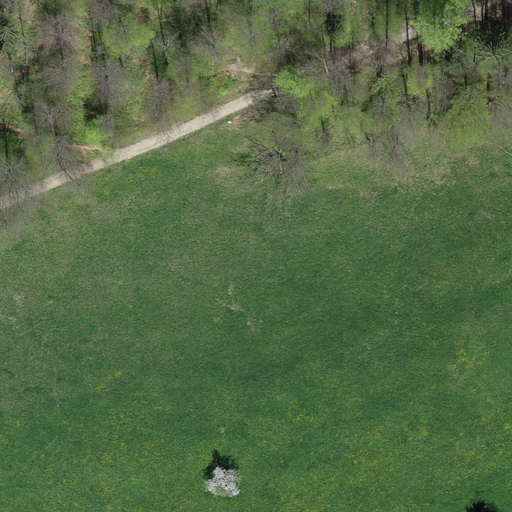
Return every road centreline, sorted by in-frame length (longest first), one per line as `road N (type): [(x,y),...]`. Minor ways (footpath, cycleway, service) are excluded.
road 1 (track): [(117,154),(449,17),(510,0)]
road 2 (track): [(0,202),(117,154)]
